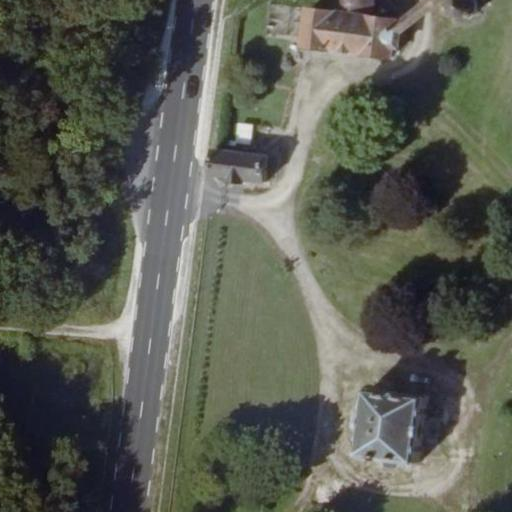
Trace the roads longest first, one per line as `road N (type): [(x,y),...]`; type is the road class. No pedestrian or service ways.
road 1 (primary): [(192,0),(125,511)]
road 2 (track): [(0,327),(148,334)]
road 3 (track): [(511,174),(420,78)]
